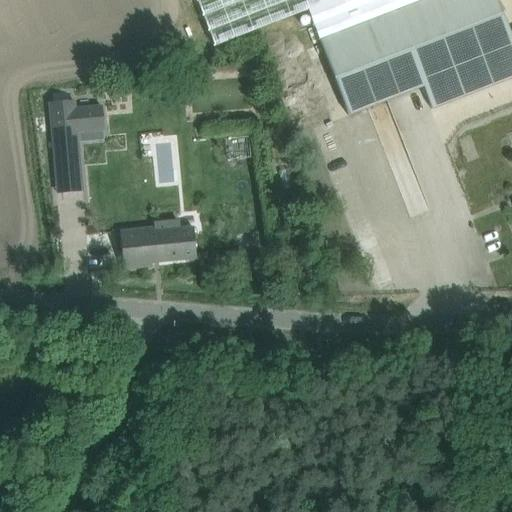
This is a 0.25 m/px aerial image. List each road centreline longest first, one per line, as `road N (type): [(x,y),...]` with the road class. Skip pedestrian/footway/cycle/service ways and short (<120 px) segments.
road 1 (unclassified): [(511,318),(454,326),(133,307)]
road 2 (unclassified): [(133,307),(30,511)]
road 3 (unclassified): [(133,307),(0,292)]
